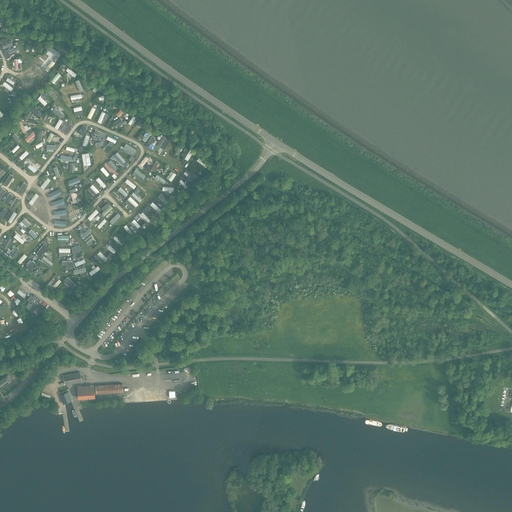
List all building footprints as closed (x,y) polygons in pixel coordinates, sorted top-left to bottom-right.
[(29,40),(26,48),(30,49),(35,38),(26,35),(25,38),(29,40)] [(3,45),(4,48),(13,46),(12,41),(8,42),(7,40),(5,41),(6,44),(3,45)] [(8,61),(12,59),(10,55),(14,53),(13,51),(19,49),(18,46),(4,51),(8,61)] [(9,92),(13,87),(5,81),(1,86),(9,92)] [(48,88),(46,91),(56,99),(57,96),(56,95),(48,88)] [(79,98),(83,97),(82,93),(71,95),(72,103),(80,101),(79,98)] [(35,106),(32,110),(40,116),(43,112),(35,106)] [(56,107),(53,110),(61,117),(63,113),(56,107)] [(125,110),(122,107),(116,113),(119,117),(125,110)] [(102,112),(98,120),(102,122),(106,114),(102,112)] [(60,118),(55,127),(61,130),(66,122),(60,118)] [(113,123),(115,127),(124,122),(121,118),(113,123)] [(139,136),(146,141),(154,130),(151,128),(148,132),(147,131),(144,134),(142,132),(139,136)] [(36,139),(40,140),(42,134),(44,134),(45,131),(39,129),(36,139)] [(28,142),(36,135),(33,132),(25,139),(28,142)] [(150,147),(155,138),(151,136),(146,145),(150,147)] [(124,147),(134,154),(137,150),(126,143),(124,147)] [(14,153),(20,146),(18,144),(12,150),(14,153)] [(52,154),(58,146),(55,144),(51,149),(49,152),(52,154)] [(190,149),(185,158),(188,160),(194,151),(190,149)] [(27,150),(19,157),(22,159),(29,153),(27,150)] [(114,154),(123,164),(126,161),(117,152),(114,154)] [(142,168),(149,158),(146,155),(138,166),(142,168)] [(199,178),(208,163),(199,157),(195,162),(198,164),(194,170),(192,173),(199,178)] [(114,169),(117,167),(111,160),(108,162),(114,169)] [(30,163),(28,166),(35,172),(37,169),(30,163)] [(107,176),(109,174),(104,166),(101,168),(107,176)] [(3,181),(6,184),(13,175),(10,173),(3,181)] [(155,177),(165,183),(167,180),(157,174),(155,177)] [(79,177),(68,181),(69,185),(81,181),(79,177)] [(92,183),(89,187),(95,193),(99,189),(92,183)] [(59,191),(52,193),(55,204),(62,202),(59,191)] [(113,191),(111,194),(119,201),(122,198),(113,191)] [(158,196),(164,202),(167,200),(161,193),(158,196)] [(11,207),(15,197),(9,194),(4,204),(11,207)] [(157,210),(160,208),(153,201),(151,204),(157,210)] [(12,222),(17,212),(10,209),(5,219),(12,222)] [(91,220),(96,214),(101,219),(103,216),(95,209),(88,218),(91,220)] [(141,214),(147,221),(143,224),(145,226),(151,221),(144,212),(141,214)] [(27,227),(25,229),(26,230),(31,225),(25,217),(21,221),(27,227)] [(134,229),(140,225),(135,218),(130,222),(134,229)] [(127,224),(124,226),(130,234),(132,232),(127,224)] [(84,238),(92,232),(88,227),(80,233),(84,238)] [(35,238),(38,235),(32,229),(29,232),(35,238)] [(17,233),(14,236),(23,244),(25,241),(17,233)] [(89,245),(93,242),(92,240),(95,238),(92,234),(85,240),(89,245)] [(113,238),(122,245),(125,242),(115,235),(113,238)] [(37,252),(36,253),(39,256),(47,246),(42,241),(35,250),(37,252)] [(107,247),(114,253),(117,250),(110,244),(107,247)] [(102,263),(107,259),(101,251),(95,256),(102,263)] [(44,256),(41,259),(51,266),(54,262),(44,256)] [(80,273),(81,277),(86,276),(85,268),(74,269),(75,274),(80,273)] [(74,289),(77,285),(68,276),(64,280),(74,289)] [(49,283),(54,289),(62,281),(59,278),(55,281),(53,279),(49,283)] [(40,313),(45,307),(38,301),(39,300),(39,298),(35,295),(34,295),(33,296),(30,295),(27,299),(29,301),(25,306),(32,312),(35,309),(40,313)] [(65,385),(82,381),(80,372),(62,375),(65,385)] [(0,388),(2,387),(1,387),(11,380),(7,374),(0,379),(0,388)] [(96,393),(97,393),(97,399),(112,398),(111,392),(123,392),(122,383),(95,385),(96,393)] [(94,385),(77,386),(78,399),(95,398),(94,385)]
